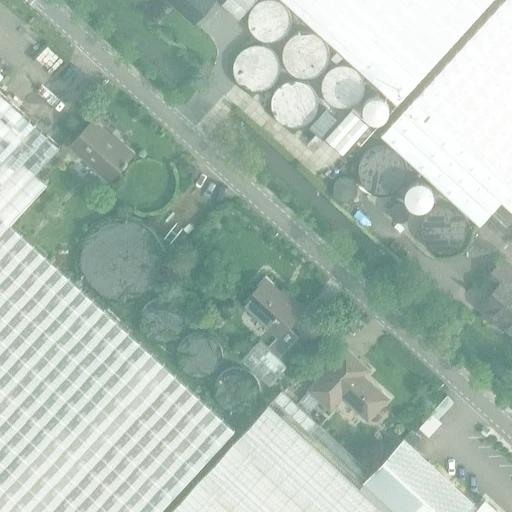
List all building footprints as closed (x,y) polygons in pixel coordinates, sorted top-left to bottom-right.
[(169,0),(194,22),(213,0),(169,0)] [(256,0),(225,0),(222,4),(238,20),(256,0)] [(283,0),(398,104),(399,103),(408,93),(411,89),(489,4),(491,0),(283,0)] [(511,0),(503,0),(495,10),(415,98),(511,187),(511,188),(501,200),(511,209),(511,0)] [(316,105),(316,104),(316,99),(314,93),(312,89),(309,85),(305,82),(301,79),(296,77),(290,76),(285,76),(279,78),(273,81),(269,84),(266,88),(263,93),(261,98),(261,104),(261,109),(263,115),(265,119),(268,123),(272,127),(278,130),(287,132),(292,132),(298,130),(304,127),(307,124),(311,120),(314,115),(316,110),(316,105)] [(0,213),(11,224),(48,184),(36,173),(60,147),(0,91),(0,213)] [(480,224),(501,200),(511,188),(511,187),(415,98),(382,134),(480,224)] [(352,109),(325,139),(343,155),(370,125),(352,109)] [(334,118),(326,111),(311,127),(319,135),(334,118)] [(108,180),(133,152),(111,133),(109,135),(93,120),(70,145),(108,180)] [(323,142),(316,135),(307,145),(314,152),(323,142)] [(399,169),(398,162),(395,157),(391,154),(384,151),(377,152),(371,156),(369,158),(366,162),(365,168),(366,175),(370,181),(376,185),(382,186),(388,185),(394,181),(398,176),(399,169)] [(0,511),(159,511),(236,429),(11,224),(0,213),(0,511)] [(150,256),(149,248),(147,242),(144,235),(139,229),(134,226),(126,222),(120,220),(112,220),(106,221),(98,224),(92,227),(88,231),(83,237),(80,243),(79,250),(78,256),(79,263),(81,270),(85,276),(89,282),(95,286),(102,290),(109,291),(115,292),(123,291),(128,289),(133,286),(140,281),(144,276),(147,270),(149,263),(150,256)] [(511,331),(511,282),(510,281),(511,278),(511,264),(505,258),(488,277),(497,286),(485,299),(509,322),(506,326),(511,331)] [(287,326),(302,308),(281,289),(280,291),(266,279),(243,303),(279,335),(268,347),(279,356),(295,339),(298,336),(287,326)] [(295,339),(279,356),(288,365),(290,366),(306,349),(295,339)] [(260,340),(243,359),(270,385),(288,366),(260,340)] [(309,389),(321,400),(330,408),(342,395),(368,419),(388,397),(362,374),(367,368),(346,348),(309,389)] [(395,511),(363,481),(361,480),(370,470),(309,414),(321,400),(309,389),(297,402),(282,389),(167,511),(395,511)] [(432,413),(419,427),(429,436),(442,422),(438,419),(432,413)] [(412,430),(405,438),(415,447),(422,439),(412,430)] [(499,511),(485,499),(478,506),(415,447),(405,438),(404,437),(363,481),(395,511),(499,511)]
